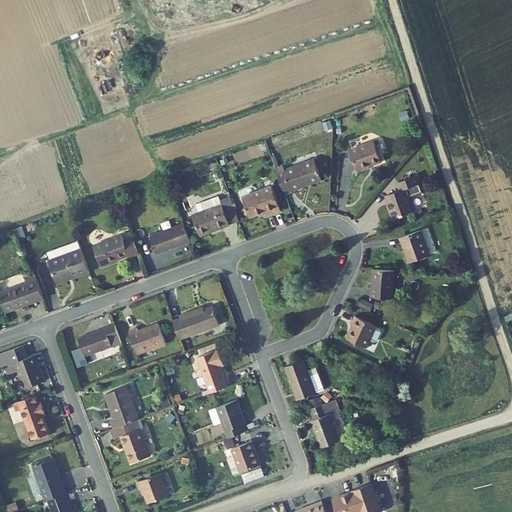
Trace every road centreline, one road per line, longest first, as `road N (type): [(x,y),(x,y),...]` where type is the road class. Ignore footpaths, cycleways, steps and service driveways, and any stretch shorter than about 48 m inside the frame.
road 1 (track): [(511,367),(390,0)]
road 2 (residential): [(225,257),(327,221),(346,229),(355,246),(323,328),(260,354)]
road 3 (residential): [(307,484),(511,415)]
road 4 (residential): [(113,511),(44,323)]
road 5 (residential): [(44,323),(225,257)]
road 6 (residential): [(260,354),(307,484)]
